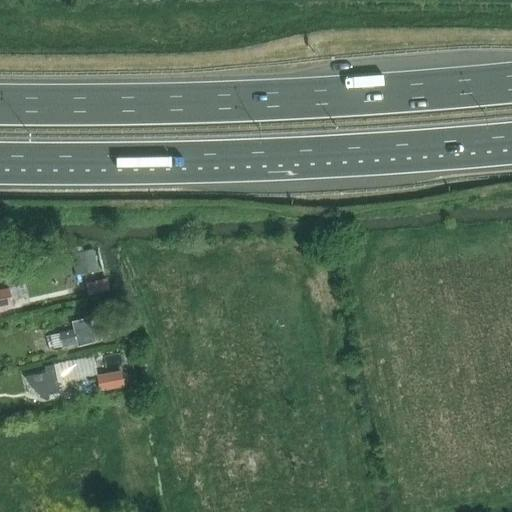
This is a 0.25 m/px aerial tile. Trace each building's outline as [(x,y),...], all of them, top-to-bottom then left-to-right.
[(94,252),(73,256),(77,275),(98,271),(94,252)] [(106,278),(86,283),(90,296),(109,291),(106,278)] [(0,311),(13,308),(9,289),(0,290),(0,311)] [(115,314),(101,316),(104,335),(118,333),(115,314)] [(73,330),(61,333),(64,347),(76,344),(77,347),(96,343),(90,318),(73,322),(72,322),(73,330)] [(46,371),(25,375),(26,381),(30,387),(33,390),(36,393),(40,396),(45,400),(50,400),(51,404),(62,402),(54,364),(45,365),(46,371)] [(95,378),(99,395),(124,390),(121,373),(95,378)]
